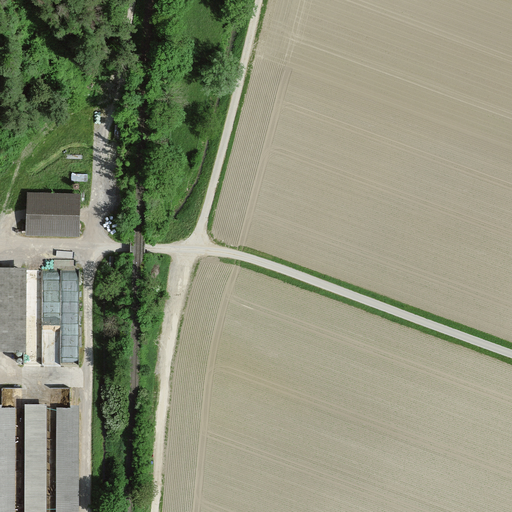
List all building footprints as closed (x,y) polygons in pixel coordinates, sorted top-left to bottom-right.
[(79,191),(25,191),(25,235),(79,235),(79,191)] [(0,351),(24,351),(25,269),(0,269),(0,351)] [(0,402),(0,511),(14,511),(14,406),(1,406),(1,403),(0,402)] [(24,402),(22,511),(45,511),(46,402),(24,402)] [(68,405),(55,405),(54,511),(78,511),(79,403),(68,403),(68,405)]
